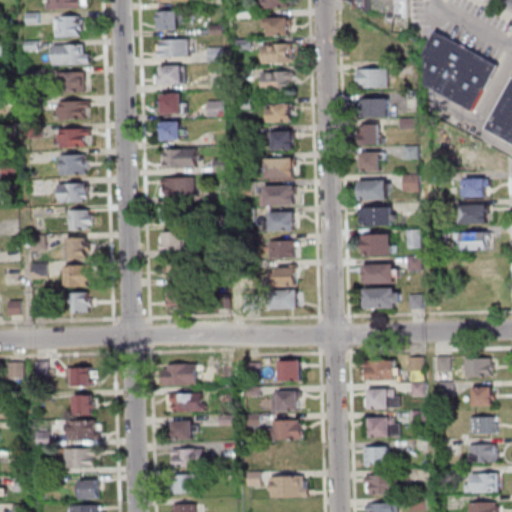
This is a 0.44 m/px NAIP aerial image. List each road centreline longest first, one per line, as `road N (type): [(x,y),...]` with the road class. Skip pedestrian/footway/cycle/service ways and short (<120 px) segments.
road 1 (residential): [(341,511),(325,0)]
road 2 (residential): [(138,511),(122,0)]
road 3 (residential): [(511,330),(134,336)]
road 4 (residential): [(134,336),(0,340)]
